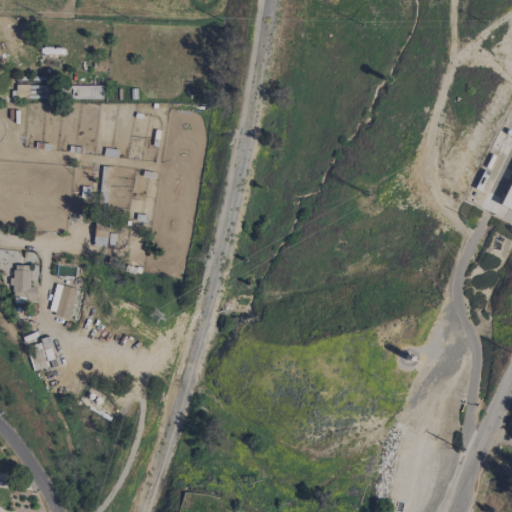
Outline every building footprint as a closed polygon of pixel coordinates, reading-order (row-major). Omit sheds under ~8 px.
[(14,99),(29,99),(29,85),(15,85),(14,99)] [(511,211),(511,180),(500,207),(511,211)] [(106,221),(93,221),(92,246),(106,247),(106,221)] [(29,266),(13,266),(12,278),(11,278),(10,302),(28,302),(29,266)] [(74,288),(53,285),(48,315),(70,318),(74,288)] [(45,361),(54,359),(47,337),(39,340),(40,343),(26,348),(33,371),(47,367),(45,361)]
